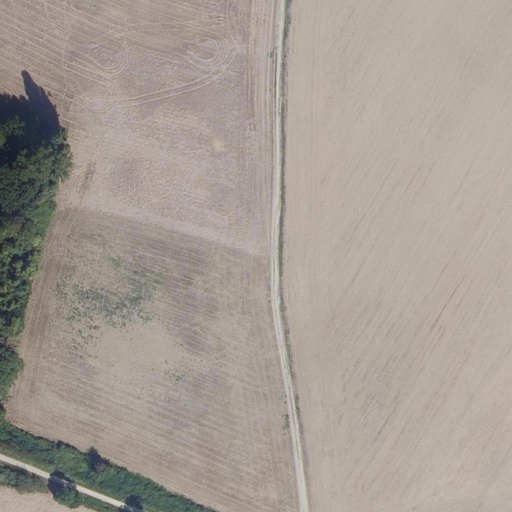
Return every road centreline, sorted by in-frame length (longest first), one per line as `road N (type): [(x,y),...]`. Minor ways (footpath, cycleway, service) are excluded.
road 1 (track): [(307,511),(277,298),(286,0)]
road 2 (track): [(148,511),(0,453)]
